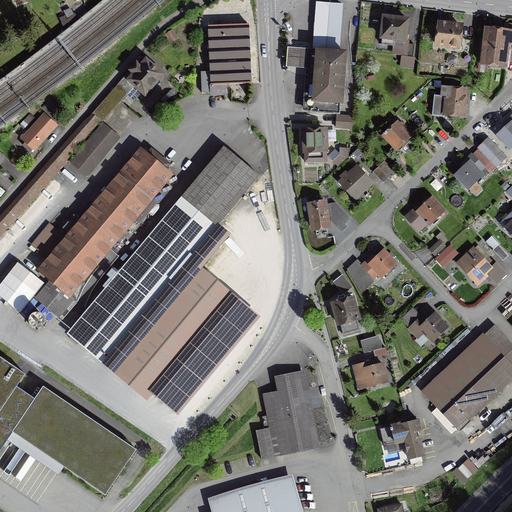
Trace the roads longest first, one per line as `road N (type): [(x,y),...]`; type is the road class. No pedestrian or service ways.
road 1 (residential): [(202,0),(141,44),(0,208)]
road 2 (tertiary): [(294,283),(259,357),(121,511)]
road 3 (tertiary): [(264,0),(294,283)]
road 4 (residential): [(511,281),(469,322),(373,223)]
road 5 (residential): [(373,223),(511,86)]
